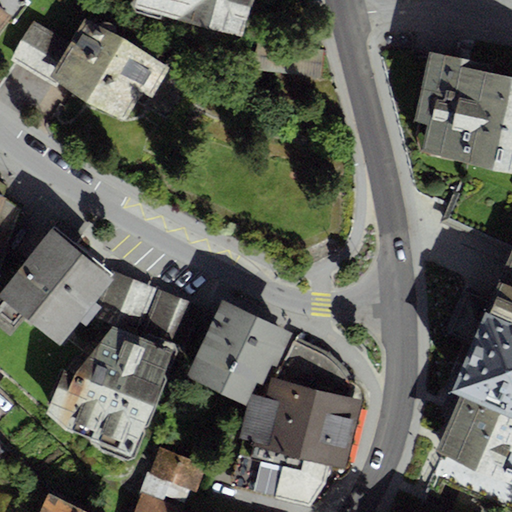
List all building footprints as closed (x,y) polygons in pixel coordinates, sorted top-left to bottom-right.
[(0,0),(0,27),(7,19),(14,24),(30,2),(27,0),(0,0)] [(134,0),(132,8),(242,37),(252,0),(134,0)] [(69,43),(34,23),(11,61),(55,86),(58,82),(126,121),(143,92),(150,97),(168,66),(116,35),(117,32),(116,28),(115,24),(112,21),(108,20),(104,21),(100,22),(98,25),(84,17),(69,43)] [(427,124),(422,149),(511,167),(511,75),(481,69),(483,61),(428,50),(413,121),(427,124)] [(0,265),(19,211),(4,202),(0,214),(0,265)] [(108,271),(53,226),(0,291),(0,295),(26,317),(60,344),(101,294),(115,277),(108,271)] [(511,240),(448,392),(461,399),(441,451),(511,482),(511,240)] [(141,328),(156,288),(109,269),(108,271),(115,277),(101,294),(93,314),(130,329),(135,326),(141,328)] [(159,289),(142,328),(170,340),(187,301),(159,289)] [(26,317),(0,295),(0,327),(10,335),(26,317)] [(185,376),(245,404),(256,381),(262,383),(271,363),(276,366),(291,333),(221,299),(185,376)] [(173,351),(112,324),(75,371),(63,369),(46,413),(66,429),(131,456),(173,351)] [(239,440),(253,443),(330,464),(343,467),(361,400),(270,376),(264,397),(251,394),(239,440)] [(159,441),(147,473),(191,489),(196,491),(208,459),(159,441)] [(326,482),(330,464),(253,443),(249,458),(282,466),(273,498),(310,507),(326,482)] [(273,498),(282,466),(249,458),(237,454),(229,486),(273,498)] [(140,490),(141,491),(165,499),(166,497),(185,504),(191,489),(147,473),(140,490)] [(165,499),(141,491),(133,511),(197,511),(198,511),(165,499)] [(0,511),(15,511),(17,495),(0,492),(0,511)] [(91,511),(49,493),(39,511),(91,511)]
